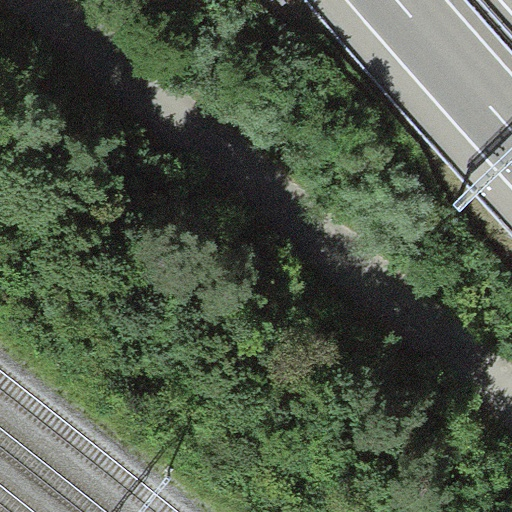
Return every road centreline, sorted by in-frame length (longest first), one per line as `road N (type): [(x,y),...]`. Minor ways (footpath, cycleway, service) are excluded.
road 1 (residential): [(44,0),(511,411)]
road 2 (motorway): [(396,0),(511,130)]
